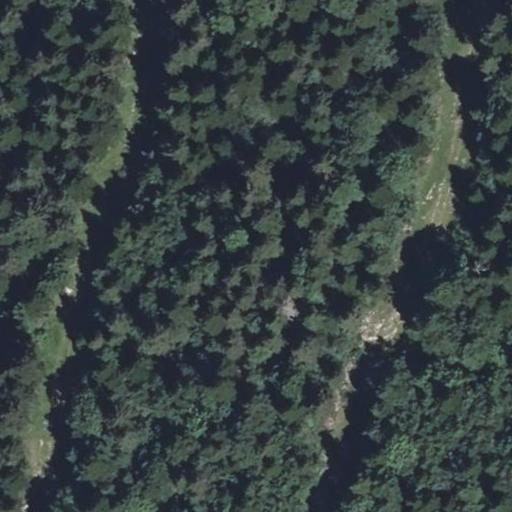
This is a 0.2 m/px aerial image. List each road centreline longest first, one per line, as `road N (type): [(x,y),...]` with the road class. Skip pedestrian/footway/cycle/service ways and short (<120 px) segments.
road 1 (track): [(317,511),(452,172),(488,0)]
road 2 (track): [(154,0),(46,511)]
